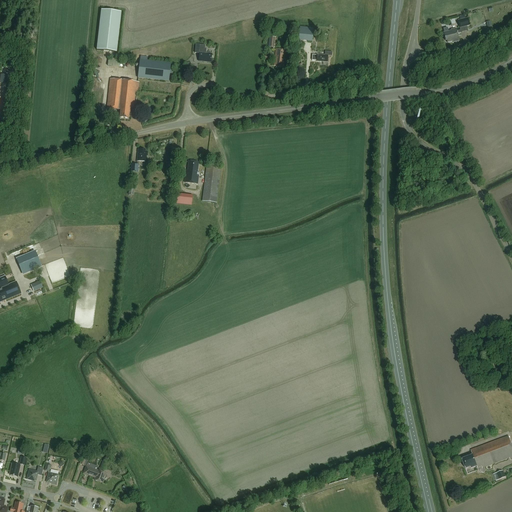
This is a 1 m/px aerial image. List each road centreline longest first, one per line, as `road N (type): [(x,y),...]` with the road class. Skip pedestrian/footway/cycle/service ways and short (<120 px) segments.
road 1 (trunk): [(429,511),(384,285),(395,0)]
road 2 (unclassified): [(188,122),(449,89),(511,60)]
road 3 (unclassified): [(511,258),(466,173),(406,126),(401,103),(411,52)]
road 4 (unclassified): [(0,170),(188,122)]
road 5 (residential): [(188,122),(188,97),(200,85),(265,97),(332,80)]
